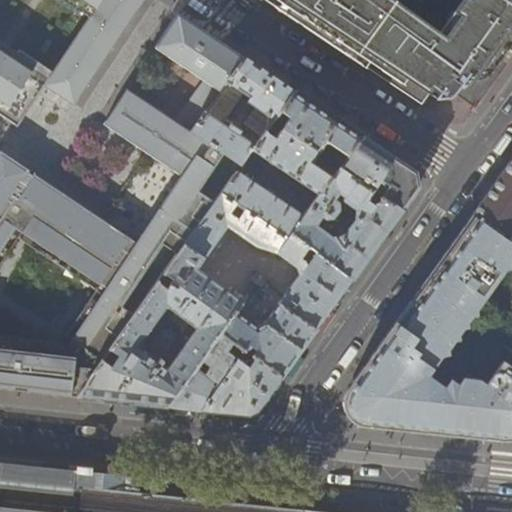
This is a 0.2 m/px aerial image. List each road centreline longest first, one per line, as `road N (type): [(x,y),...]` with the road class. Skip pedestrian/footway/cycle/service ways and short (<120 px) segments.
road 1 (tertiary): [(261,463),(468,167)]
road 2 (residential): [(206,0),(468,167)]
road 3 (primary): [(261,463),(0,436)]
road 4 (primary): [(511,485),(261,463)]
